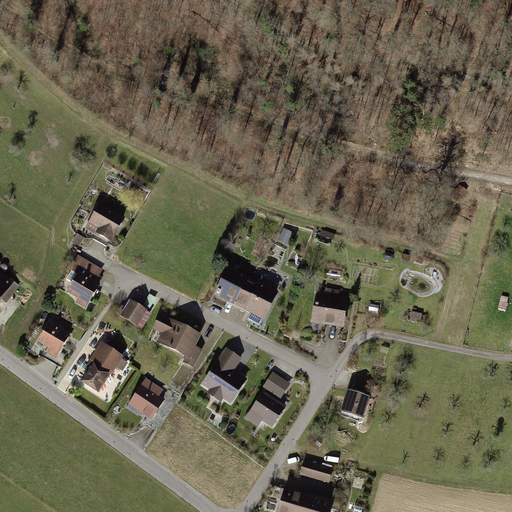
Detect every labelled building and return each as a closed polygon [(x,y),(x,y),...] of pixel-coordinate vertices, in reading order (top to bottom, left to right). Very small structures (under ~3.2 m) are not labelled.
[(466,191),(460,187),(456,194),(461,197),(466,191)] [(123,221),(97,206),(84,228),(110,243),(123,221)] [(293,234),(285,230),(279,240),(287,244),(293,234)] [(84,239),(77,235),(74,241),(80,245),(84,239)] [(102,270),(77,256),(67,272),(73,276),(63,294),(87,308),(103,281),(98,278),(102,270)] [(263,321),(277,293),(226,267),(212,296),(263,321)] [(20,286),(0,272),(0,300),(7,305),(20,286)] [(347,296),(314,291),(309,325),(341,329),(347,296)] [(145,311),(129,302),(119,319),(136,328),(145,311)] [(422,314),(410,312),(408,321),(420,324),(422,314)] [(202,333),(159,314),(151,332),(160,335),(156,343),(166,348),(165,351),(189,361),(186,367),(193,371),(201,352),(195,349),(202,333)] [(62,327),(50,320),(35,345),(46,351),(44,355),(55,361),(69,336),(60,330),(62,327)] [(122,359),(100,344),(89,362),(92,364),(78,385),(97,397),(122,359)] [(240,360),(224,349),(198,387),(207,393),(204,397),(217,405),(221,401),(229,406),(246,381),(232,372),(240,360)] [(265,385),(284,396),(293,381),(274,370),(265,385)] [(164,389),(145,378),(127,406),(149,420),(162,400),(158,398),(164,389)] [(289,408),(263,392),(249,413),(275,430),(289,408)] [(367,399),(345,392),(338,413),(361,420),(367,399)] [(332,469),(302,460),(298,475),(328,483),(332,469)] [(327,511),(331,501),(282,487),(275,511),(327,511)]
